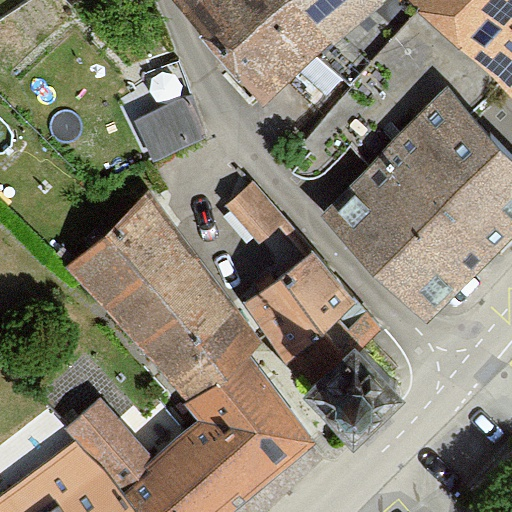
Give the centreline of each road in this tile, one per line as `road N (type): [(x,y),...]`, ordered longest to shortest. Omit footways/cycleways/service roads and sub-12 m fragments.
road 1 (residential): [(457,372),(256,152),(164,0)]
road 2 (tertiary): [(457,372),(320,511)]
